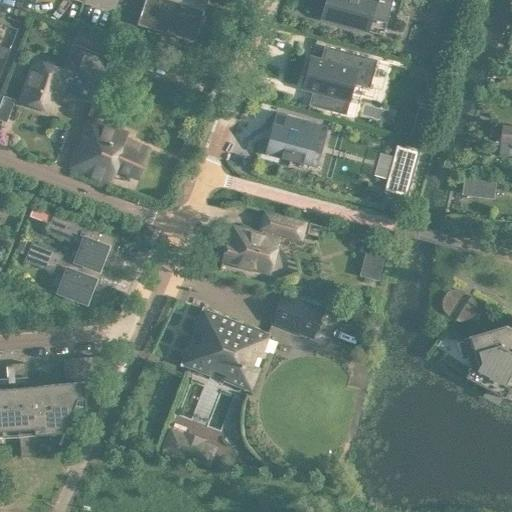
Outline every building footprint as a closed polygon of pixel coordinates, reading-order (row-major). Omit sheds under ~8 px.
[(143,0),(136,23),(192,41),(205,0),(143,0)] [(324,0),(320,17),(366,29),(370,16),(385,20),(390,0),(324,0)] [(442,4),(439,18),(452,21),(456,8),(442,4)] [(112,44),(103,69),(137,81),(146,57),(112,44)] [(312,89),(308,102),(344,112),(348,99),(352,81),(368,85),(373,63),(375,59),(372,58),(324,45),(320,58),(310,55),(301,86),(312,89)] [(24,82),(18,99),(53,112),(61,90),(91,101),(103,68),(73,57),(68,71),(42,61),(33,85),(24,82)] [(0,105),(0,118),(5,120),(9,109),(0,105)] [(324,135),(314,132),(317,122),(284,113),(281,123),(272,121),(263,152),(292,159),(293,156),(310,161),(314,149),(320,150),(324,135)] [(85,116),(69,166),(108,181),(113,168),(136,177),(148,148),(123,138),(125,132),(85,116)] [(511,142),(511,124),(501,123),(499,141),(511,142)] [(511,142),(499,141),(497,153),(511,154),(511,142)] [(382,189),(406,195),(418,149),(395,143),(391,158),(395,160),(391,175),(387,174),(382,189)] [(494,181),(478,179),(477,191),(492,193),(494,181)] [(48,221),(52,211),(33,204),(30,214),(48,221)] [(97,267),(98,266),(104,248),(109,250),(115,235),(52,211),(48,221),(45,230),(81,244),(75,258),(75,259),(97,267)] [(275,249),(277,238),(275,238),(277,232),(300,238),(304,222),(264,212),(260,227),(262,228),(260,234),(233,227),(230,238),(228,237),(222,259),(236,263),(238,265),(251,269),(254,267),(269,271),(271,261),(274,259),(274,260),(277,251),(276,251),(275,249)] [(319,225),(309,222),(306,232),(316,235),(319,225)] [(11,234),(1,230),(0,232),(0,238),(8,241),(11,234)] [(25,252),(29,240),(20,237),(16,249),(25,252)] [(75,259),(75,258),(30,240),(23,260),(64,275),(58,290),(85,300),(92,281),(97,283),(103,268),(98,266),(97,267),(75,259)] [(444,312),(447,314),(462,290),(459,288),(455,288),(451,288),(448,289),(445,292),(442,295),(441,298),(440,302),(441,305),(442,309),(443,311),(444,312)] [(471,296),(469,294),(453,318),(457,320),(461,320),(464,320),(468,318),(471,316),(473,314),(475,310),(475,306),(475,302),(473,299),(471,296)] [(320,310),(280,295),(270,321),(295,331),(296,327),(311,333),(316,323),(320,310)] [(267,334),(201,308),(179,364),(180,365),(180,364),(208,375),(208,374),(207,373),(209,367),(224,373),(221,380),(249,391),(265,351),(261,350),(267,334)] [(469,367),(464,375),(503,396),(508,388),(511,386),(511,319),(508,327),(503,328),(502,325),(460,337),(469,367)] [(0,435),(18,435),(20,455),(35,453),(34,433),(61,431),(57,441),(59,442),(92,354),(62,357),(64,381),(34,384),(27,385),(24,361),(5,363),(6,377),(12,376),(12,386),(0,386),(0,435)] [(163,448),(161,453),(176,459),(178,454),(207,465),(214,446),(202,441),(181,433),(170,429),(162,447),(163,448)]
